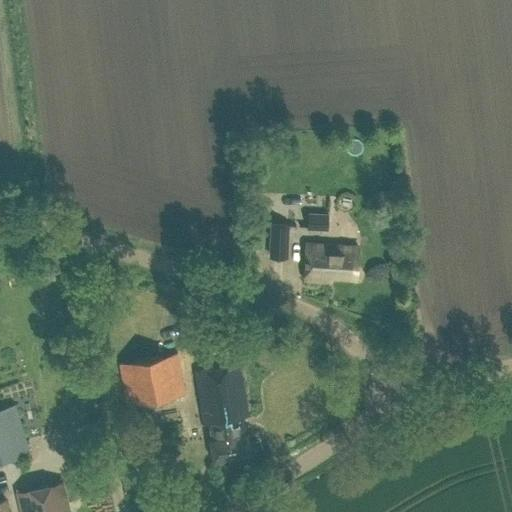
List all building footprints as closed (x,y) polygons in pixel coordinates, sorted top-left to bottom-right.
[(267,194),(267,211),(278,211),(278,194),(267,194)] [(328,230),(328,212),(307,211),(306,229),(328,230)] [(287,222),(270,222),(269,256),(286,256),(287,222)] [(353,277),(355,245),(306,243),(304,278),(324,279),(325,275),(353,277)] [(28,281),(56,279),(55,259),(26,261),(28,281)] [(209,343),(249,354),(256,329),(215,318),(209,343)] [(126,403),(186,392),(178,351),(117,361),(126,403)] [(248,414),(240,364),(194,371),(202,422),(208,421),(210,437),(208,437),(212,459),(251,452),(247,431),(245,432),(242,415),(248,414)] [(0,460),(29,452),(14,403),(0,406),(0,460)] [(69,511),(62,481),(17,492),(21,511),(69,511)] [(0,511),(9,511),(6,498),(0,499),(0,511)]
